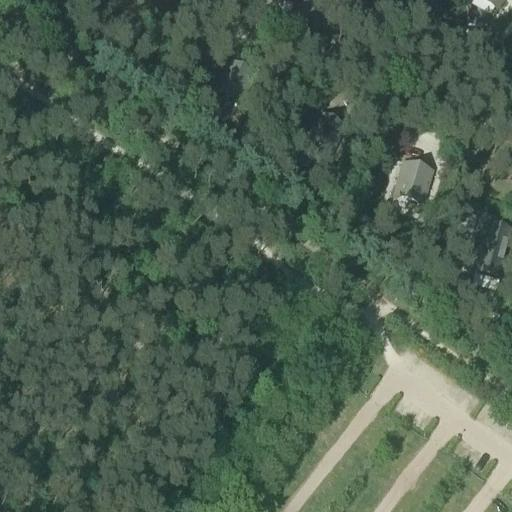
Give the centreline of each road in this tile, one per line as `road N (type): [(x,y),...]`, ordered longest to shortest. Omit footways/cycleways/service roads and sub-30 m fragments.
road 1 (track): [(0,27),(370,293)]
road 2 (track): [(370,293),(511,393)]
